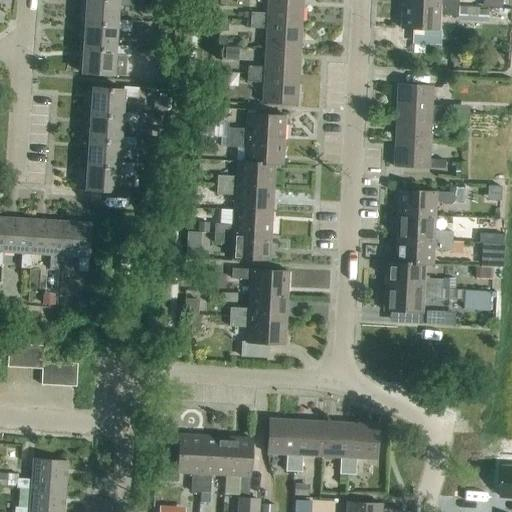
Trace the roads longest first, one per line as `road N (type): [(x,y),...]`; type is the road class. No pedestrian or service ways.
road 1 (residential): [(337,386),(352,0)]
road 2 (residential): [(114,425),(119,385),(138,376),(337,386)]
road 3 (residential): [(337,386),(426,426),(422,511)]
road 4 (residential): [(10,179),(21,49)]
